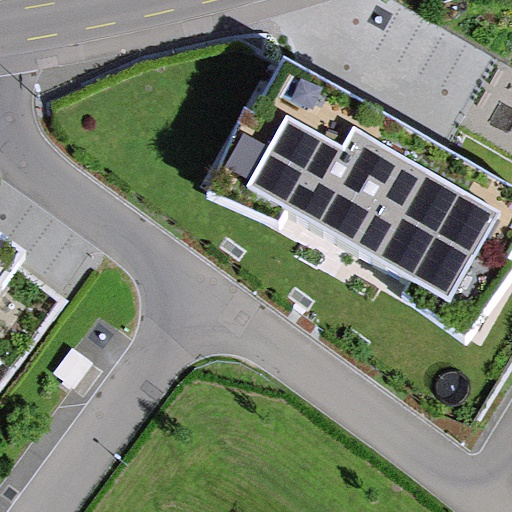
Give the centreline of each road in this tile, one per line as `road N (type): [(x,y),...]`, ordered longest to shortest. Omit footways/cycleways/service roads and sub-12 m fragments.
road 1 (residential): [(196,289),(479,502)]
road 2 (residential): [(196,289),(29,511)]
road 3 (residential): [(0,145),(196,289)]
road 4 (tertiary): [(0,27),(143,0)]
